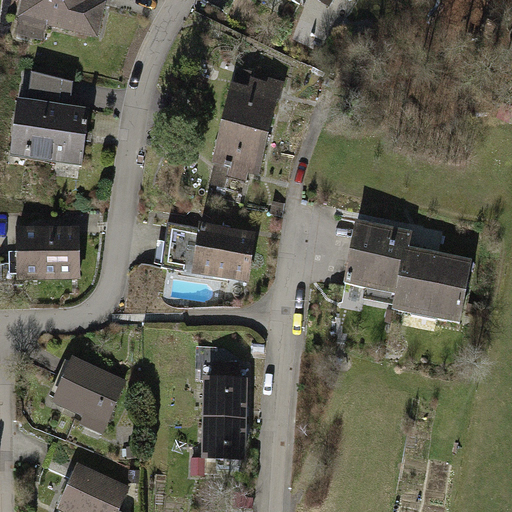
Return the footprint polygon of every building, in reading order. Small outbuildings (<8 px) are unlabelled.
[(88,0),(26,0),(22,18),(96,34),(103,4),(88,1),(88,0)] [(23,102),(17,153),(83,162),(89,110),(60,106),(62,81),(32,74),(28,103),(23,102)] [(233,90),(224,126),(267,137),(276,100),(233,90)] [(170,97),(167,111),(196,119),(199,104),(170,97)] [(167,111),(163,126),(192,134),(196,119),(167,111)] [(215,162),(258,173),(267,137),(224,126),(215,162)] [(255,237),(168,225),(162,268),(248,281),(255,237)] [(357,226),(346,285),(366,289),(364,300),(396,306),(395,311),(411,314),(413,306),(439,311),(438,319),(460,323),(471,264),(407,252),(410,235),(357,226)] [(78,233),(18,234),(19,277),(79,276),(78,233)] [(73,362),(55,402),(107,424),(124,384),(73,362)] [(224,383),(207,383),(206,421),(244,422),(245,383),(237,383),(237,364),(224,364),(224,383)] [(244,422),(206,421),(205,459),(243,460),(244,422)] [(205,477),(204,462),(192,462),(193,477),(205,477)] [(78,469),(60,508),(69,511),(118,511),(127,491),(78,469)]
